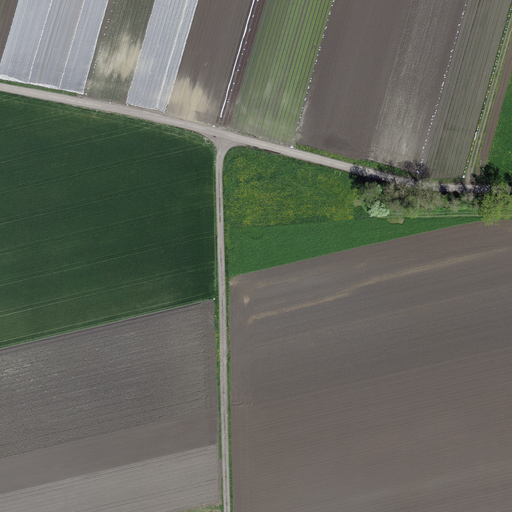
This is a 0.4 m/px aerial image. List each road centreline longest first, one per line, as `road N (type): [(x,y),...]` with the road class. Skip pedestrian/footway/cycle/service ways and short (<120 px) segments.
road 1 (track): [(221,511),(224,135)]
road 2 (track): [(511,190),(404,182),(224,135)]
road 3 (track): [(224,135),(0,89)]
road 4 (track): [(466,189),(511,26)]
